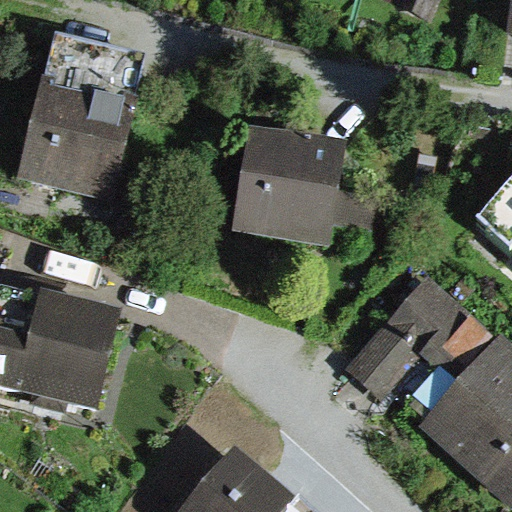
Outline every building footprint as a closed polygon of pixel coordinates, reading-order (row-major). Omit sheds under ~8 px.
[(28,186),(117,206),(140,106),(80,93),(50,86),(28,186)] [(245,228),(330,245),(348,148),(303,139),(264,131),(245,228)] [(511,178),(475,222),(509,251),(511,247),(511,178)] [(424,425),(505,335),(434,274),(348,374),(384,406),(393,396),(424,425)] [(0,403),(97,424),(118,324),(36,307),(29,341),(0,334),(0,403)] [(511,504),(511,341),(505,335),(424,425),(511,504)] [(186,511),(282,511),(293,497),(232,451),(186,511)]
